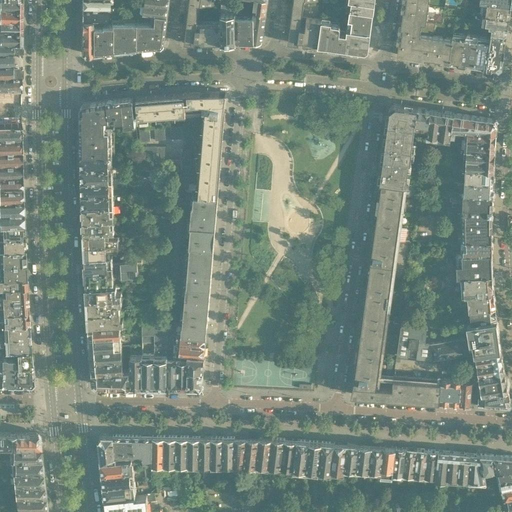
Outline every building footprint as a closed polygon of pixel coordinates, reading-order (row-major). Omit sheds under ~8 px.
[(165,3),(141,0),(140,10),(148,11),(164,13),(165,3)] [(267,0),(254,0),(253,7),(256,8),(256,11),(266,13),(267,0)] [(302,16),(304,0),(293,0),(288,42),(299,43),(299,39),(303,40),(303,43),(310,43),(318,43),(321,19),(302,16)] [(375,1),(367,0),(348,0),(347,6),(350,7),(373,10),(375,1)] [(509,16),(511,2),(493,0),(482,0),(481,12),(487,12),(509,16)] [(221,42),(221,22),(197,23),(200,4),(189,3),(184,40),(184,42),(195,44),(195,40),(201,39),(201,42),(211,42),(221,42)] [(236,41),(235,11),(235,3),(221,3),(221,22),(221,42),(236,41)] [(411,56),(415,28),(425,30),(426,20),(428,7),(406,4),(404,4),(404,5),(406,5),(405,9),(403,9),(400,31),(402,32),(402,36),(400,36),(397,54),(411,56)] [(22,8),(0,6),(0,18),(22,19),(22,8)] [(111,7),(108,7),(82,6),(82,18),(94,18),(111,18),(111,16),(111,7)] [(373,10),(350,7),(347,26),(371,30),(373,10)] [(161,42),(164,13),(148,11),(147,20),(137,20),(137,17),(133,17),(133,46),(158,44),(161,42)] [(262,39),(266,13),(256,11),(250,11),(249,15),(239,15),(239,11),(235,11),(236,41),(259,41),(260,41),(261,41),(261,40),(262,40),(262,39)] [(509,16),(487,12),(486,22),(490,22),(489,25),(492,25),(491,37),(506,39),(509,16)] [(133,46),(133,17),(129,17),(129,20),(115,20),(115,16),(111,16),(111,18),(111,22),(101,22),(101,23),(92,23),(91,52),(133,46)] [(22,19),(0,18),(0,29),(22,30),(22,19)] [(94,18),(82,18),(81,50),(84,53),(91,52),(92,23),(93,22),(94,18)] [(321,18),(321,19),(318,43),(328,44),(331,19),(321,18)] [(368,47),(371,30),(347,26),(346,31),(339,30),(340,24),(338,22),(335,22),(335,19),(331,19),(328,44),(365,49),(368,47)] [(415,28),(411,56),(430,59),(430,57),(435,58),(435,59),(449,61),(452,37),(433,35),(435,22),(426,20),(425,30),(415,28)] [(22,30),(0,29),(0,40),(22,41),(22,30)] [(453,32),(452,37),(449,61),(462,63),(466,34),(453,32)] [(470,34),(466,34),(462,63),(474,65),(478,38),(470,37),(470,34)] [(486,40),(478,38),(474,65),(487,67),(491,37),(486,37),(486,40)] [(506,39),(491,37),(487,67),(499,68),(502,66),(506,39)] [(22,41),(0,40),(0,50),(22,49),(22,41)] [(0,62),(22,62),(22,49),(0,50),(0,62)] [(0,74),(21,74),(22,62),(0,62),(0,74)] [(0,86),(21,86),(21,74),(0,74),(0,86)] [(414,77),(407,76),(406,85),(413,86),(414,77)] [(186,114),(185,103),(203,102),(203,108),(196,194),(218,195),(219,183),(221,164),(222,145),(225,110),(222,109),(222,102),(224,96),(219,94),(219,91),(183,92),(162,94),(149,95),(144,95),(136,96),(138,118),(186,114)] [(136,124),(133,102),(133,100),(134,100),(133,96),(106,100),(109,118),(115,118),(116,119),(124,119),(125,125),(136,124)] [(109,118),(106,100),(83,103),(80,106),(81,131),(113,130),(113,129),(106,129),(105,122),(105,118),(109,118)] [(390,106),(388,122),(415,126),(415,124),(418,107),(394,103),(390,106)] [(430,109),(418,107),(415,124),(428,126),(430,109)] [(442,110),(430,109),(428,126),(426,135),(435,136),(435,138),(438,138),(439,136),(442,110)] [(454,112),(442,110),(439,136),(446,137),(446,139),(450,140),(451,136),(454,112)] [(495,118),(454,112),(451,136),(455,136),(456,129),(466,130),(497,132),(497,121),(495,118)] [(388,122),(385,145),(412,149),(412,148),(415,126),(388,122)] [(21,124),(0,124),(0,137),(21,137),(21,124)] [(183,138),(182,125),(170,126),(171,138),(183,138)] [(165,139),(165,127),(155,128),(156,140),(165,139)] [(150,140),(149,128),(140,129),(141,141),(150,140)] [(113,130),(81,131),(81,142),(113,142),(113,130)] [(497,132),(466,130),(465,140),(468,140),(467,149),(495,151),(497,132)] [(21,137),(0,137),(0,150),(22,150),(21,137)] [(113,142),(81,142),(81,154),(113,153),(113,142)] [(167,159),(166,145),(138,146),(139,152),(160,152),(161,164),(181,163),(181,159),(167,159)] [(380,179),(405,183),(406,183),(409,160),(411,160),(412,149),(385,145),(380,179)] [(495,151),(467,149),(464,149),(463,159),(467,159),(466,168),(494,170),(495,151)] [(22,150),(0,150),(0,162),(22,162),(22,150)] [(113,153),(81,154),(82,167),(114,166),(113,153)] [(0,174),(22,174),(22,162),(0,162),(0,174)] [(114,166),(82,167),(82,181),(114,179),(114,166)] [(494,170),(466,168),(466,173),(470,173),(469,181),(493,182),(494,170)] [(0,187),(22,187),(22,174),(0,174),(0,187)] [(114,179),(82,181),(82,193),(114,192),(114,179)] [(407,279),(412,243),(397,241),(405,183),(380,179),(380,180),(373,235),(370,253),(374,253),(373,259),(370,259),(364,302),(388,306),(392,277),(407,279)] [(493,182),(469,181),(466,181),(465,186),(469,186),(469,194),(493,196),(493,182)] [(22,187),(0,187),(0,199),(23,199),(22,187)] [(114,192),(82,193),(83,206),(115,205),(114,192)] [(493,196),(469,194),(460,193),(460,199),(468,199),(468,207),(492,208),(493,196)] [(218,195),(196,194),(194,194),(193,203),(217,205),(218,195)] [(178,277),(184,198),(178,198),(172,277),(178,277)] [(23,199),(0,199),(0,211),(23,211),(23,199)] [(214,246),(217,205),(193,203),(192,203),(190,224),(191,224),(190,244),(214,246)] [(115,205),(83,206),(83,219),(115,218),(115,205)] [(492,222),(492,208),(468,207),(464,207),(464,213),(468,213),(467,222),(492,222)] [(23,211),(0,211),(0,224),(23,223),(23,211)] [(115,218),(83,219),(84,232),(106,231),(115,231),(115,218)] [(492,239),(492,222),(467,222),(467,231),(457,231),(458,240),(460,240),(492,239)] [(23,223),(0,224),(0,236),(24,235),(23,223)] [(106,231),(84,232),(84,244),(119,243),(118,237),(107,238),(106,231)] [(24,235),(0,236),(0,248),(1,249),(25,247),(24,235)] [(492,239),(460,240),(461,249),(467,249),(467,251),(467,253),(492,253),(492,239)] [(107,256),(107,249),(119,249),(119,243),(84,244),(85,257),(107,256)] [(214,246),(190,244),(188,274),(211,276),(214,246)] [(25,247),(1,249),(1,255),(0,255),(0,262),(25,262),(25,247)] [(492,253),(467,253),(456,254),(457,275),(461,275),(465,274),(493,273),(492,253)] [(113,256),(107,256),(85,257),(86,271),(113,270),(113,266),(115,266),(116,269),(138,268),(137,261),(113,262),(113,256)] [(25,262),(0,262),(0,270),(3,270),(3,277),(26,276),(25,262)] [(113,270),(86,271),(86,285),(114,283),(114,277),(138,276),(138,268),(116,269),(116,273),(114,273),(113,270)] [(494,291),(493,273),(465,274),(461,275),(458,277),(459,282),(461,284),(457,284),(458,294),(464,294),(468,293),(494,291)] [(207,326),(211,276),(188,274),(187,284),(186,284),(183,324),(207,326)] [(26,276),(3,277),(0,276),(0,286),(5,286),(27,285),(26,276)] [(114,283),(86,285),(87,298),(122,296),(121,290),(114,291),(114,283)] [(27,285),(5,286),(5,293),(0,293),(0,298),(27,297),(27,285)] [(496,306),(494,291),(468,293),(469,303),(470,309),(496,306)] [(122,296),(87,298),(88,310),(118,309),(118,302),(122,302),(122,296)] [(27,297),(0,298),(0,303),(2,304),(2,310),(28,309),(27,297)] [(377,384),(384,334),(388,306),(364,302),(354,374),(357,374),(356,383),(351,393),(440,400),(441,379),(393,376),(393,385),(377,384)] [(497,319),(496,306),(470,309),(465,309),(466,318),(468,318),(471,318),(472,323),(497,319)] [(28,309),(2,310),(3,317),(0,317),(0,322),(6,322),(29,321),(28,309)] [(118,309),(88,310),(89,324),(120,322),(124,322),(124,316),(119,316),(118,309)] [(476,352),(501,348),(497,319),(472,323),(471,318),(468,318),(468,323),(467,323),(468,328),(463,329),(464,333),(457,334),(458,339),(430,343),(425,343),(427,328),(401,325),(397,355),(434,360),(475,353),(476,352)] [(29,321),(6,322),(6,329),(0,329),(0,335),(30,334),(29,321)] [(167,358),(167,351),(168,339),(168,323),(143,321),(143,341),(154,341),(155,352),(143,352),(143,353),(142,385),(167,385),(167,358)] [(120,322),(89,324),(90,336),(121,334),(120,322)] [(207,326),(183,324),(168,323),(168,339),(206,343),(206,338),(206,336),(206,334),(206,332),(207,326)] [(30,334),(0,335),(0,342),(7,342),(7,349),(16,348),(31,347),(30,334)] [(121,334),(90,336),(91,347),(122,345),(121,334)] [(205,354),(206,343),(168,339),(167,351),(188,353),(205,354)] [(122,345),(91,347),(91,359),(123,357),(122,345)] [(31,347),(16,348),(16,364),(32,364),(31,347)] [(505,368),(501,348),(476,352),(478,366),(473,367),(473,371),(472,373),(505,368)] [(131,353),(131,368),(130,385),(142,385),(143,353),(131,353)] [(204,366),(205,354),(188,353),(188,359),(188,365),(204,366)] [(174,358),(167,358),(167,385),(177,385),(178,354),(174,354),(174,358)] [(188,386),(188,375),(188,365),(188,359),(182,358),(182,355),(178,354),(177,385),(188,386)] [(1,355),(1,359),(1,382),(13,382),(13,364),(13,356),(6,356),(6,355),(1,355)] [(123,357),(91,359),(93,371),(113,369),(124,369),(123,357)] [(442,363),(396,357),(393,373),(393,376),(441,379),(441,372),(442,370),(442,363)] [(32,364),(16,364),(13,364),(13,382),(31,383),(33,380),(32,364)] [(203,376),(204,366),(188,365),(188,375),(203,376)] [(131,368),(124,369),(113,369),(113,384),(130,385),(131,368)] [(505,368),(472,373),(472,384),(481,382),(483,392),(508,388),(505,368)] [(113,369),(93,371),(93,381),(96,384),(113,384),(113,369)] [(450,401),(452,370),(442,370),(441,372),(441,379),(440,400),(450,401)] [(462,371),(452,370),(450,401),(460,401),(462,371)] [(473,371),(462,371),(460,401),(471,402),(472,384),(472,373),(473,371)] [(202,383),(203,376),(188,375),(188,386),(199,386),(201,387),(204,385),(202,383)] [(508,388),(483,392),(478,393),(478,403),(508,405),(511,402),(508,388)] [(15,432),(0,431),(0,445),(13,445),(14,445),(15,432)] [(36,432),(15,432),(14,445),(40,445),(39,435),(36,432)] [(113,434),(102,434),(99,437),(101,461),(118,459),(117,455),(116,455),(113,434)] [(133,434),(113,434),(116,455),(117,455),(136,453),(133,434)] [(153,457),(153,435),(133,434),(136,453),(139,453),(141,452),(141,454),(143,454),(143,458),(153,457)] [(164,463),(165,435),(153,435),(153,457),(153,463),(164,463)] [(177,435),(165,435),(164,463),(176,463),(177,435)] [(189,435),(177,435),(176,463),(188,464),(189,435)] [(200,435),(189,435),(188,464),(200,464),(200,435)] [(212,436),(200,435),(200,464),(212,464),(212,436)] [(223,436),(212,436),(212,464),(223,464),(223,436)] [(235,436),(223,436),(223,464),(235,464),(235,436)] [(247,436),(235,436),(235,464),(240,465),(244,465),(247,436)] [(247,436),(244,465),(243,468),(255,469),(260,437),(247,436)] [(269,466),(273,437),(260,437),(255,469),(268,470),(269,466)] [(285,438),(273,437),(269,466),(281,467),(285,438)] [(298,439),(285,438),(281,467),(294,468),(298,439)] [(311,440),(298,439),(294,468),(307,469),(307,468),(311,440)] [(323,441),(311,440),(307,468),(319,469),(323,441)] [(335,442),(323,441),(319,469),(332,470),(332,469),(335,442)] [(348,442),(335,442),(332,469),(340,470),(340,472),(344,473),(345,467),(348,442)] [(360,443),(348,442),(345,467),(353,467),(352,470),(357,471),(357,467),(360,443)] [(373,444),(360,443),(357,467),(365,468),(365,470),(370,471),(370,468),(373,444)] [(385,445),(373,444),(370,468),(377,469),(377,471),(382,472),(385,445)] [(40,445),(14,445),(13,445),(12,457),(14,457),(41,458),(40,445)] [(393,473),(396,446),(385,445),(382,472),(380,486),(392,484),(393,473)] [(407,447),(396,446),(393,473),(404,473),(407,447)] [(418,448),(407,447),(404,473),(415,474),(418,448)] [(428,449),(418,448),(415,474),(425,475),(428,449)] [(439,450),(428,449),(425,475),(436,476),(439,450)] [(450,450),(439,450),(436,476),(447,477),(450,450)] [(460,451),(450,450),(447,477),(458,478),(460,451)] [(471,452),(460,451),(458,478),(469,479),(471,452)] [(481,453),(471,452),(469,479),(487,480),(485,472),(481,453)] [(493,454),(481,453),(485,472),(497,470),(493,454)] [(511,455),(493,454),(497,470),(499,469),(501,478),(511,475),(511,455)] [(41,458),(14,457),(14,470),(43,470),(41,458)] [(118,459),(101,461),(103,473),(131,470),(130,463),(133,462),(132,457),(118,459)] [(132,482),(131,475),(135,475),(134,469),(131,470),(103,473),(104,486),(132,482)] [(43,470),(14,470),(12,470),(14,482),(44,482),(43,470)] [(511,475),(501,478),(503,487),(511,485),(511,475)] [(44,482),(14,482),(15,494),(45,494),(44,482)] [(137,493),(136,488),(133,489),(132,482),(104,486),(105,497),(135,493),(137,493)] [(511,485),(503,487),(502,487),(504,498),(511,496),(511,485)] [(149,511),(148,500),(147,497),(157,496),(149,497),(148,494),(147,494),(135,495),(135,493),(105,497),(106,511),(149,511)] [(46,506),(45,494),(15,494),(16,506),(17,506),(46,506)]
